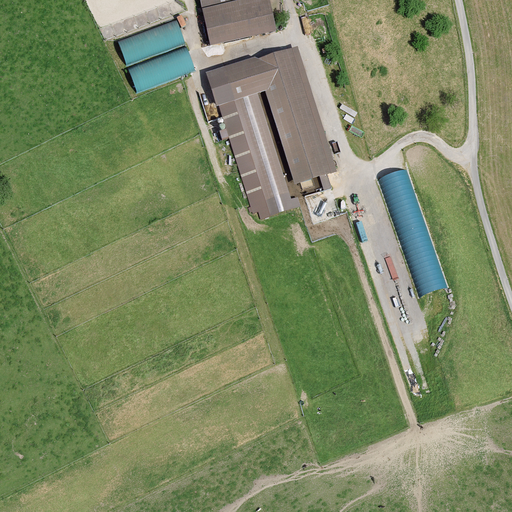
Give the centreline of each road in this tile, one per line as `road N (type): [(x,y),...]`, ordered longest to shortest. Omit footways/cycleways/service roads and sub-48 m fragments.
road 1 (residential): [(287,0),(339,165),(362,172),(421,137),(474,158)]
road 2 (residential): [(459,0),(474,158)]
road 3 (track): [(511,298),(474,158)]
